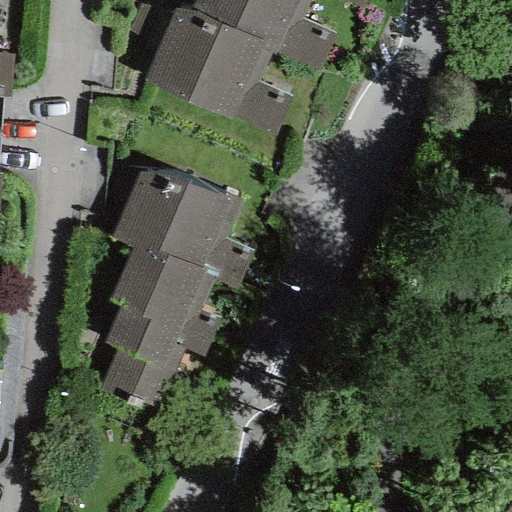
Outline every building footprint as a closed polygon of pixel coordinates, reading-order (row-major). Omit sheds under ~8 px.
[(190,0),(188,6),(265,37),(260,49),(270,52),(319,71),(336,33),(301,19),(309,0),(190,0)] [(260,81),(270,52),(260,49),(265,37),(188,6),(173,6),(141,78),(274,132),(291,92),(260,81)] [(0,128),(4,129),(11,52),(0,50),(0,128)] [(173,170),(120,167),(107,196),(123,203),(110,234),(133,244),(153,253),(157,247),(206,266),(201,272),(213,277),(234,286),(252,250),(225,239),(242,200),(173,170)] [(153,253),(133,244),(103,310),(113,313),(103,337),(118,346),(95,388),(131,403),(157,402),(182,348),(202,356),(217,316),(201,308),(213,277),(201,272),(206,266),(157,247),(153,253)] [(511,511),(511,497),(499,511),(511,511)]
